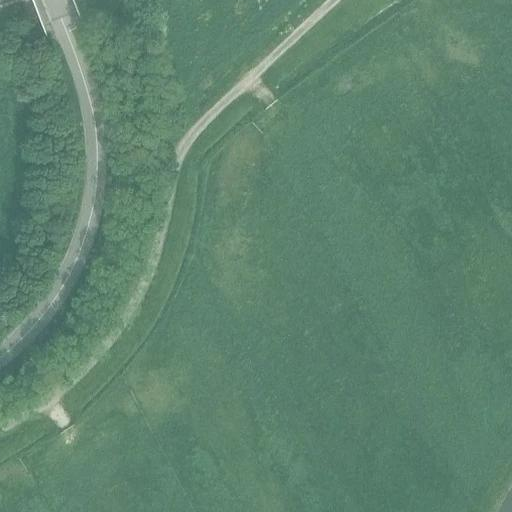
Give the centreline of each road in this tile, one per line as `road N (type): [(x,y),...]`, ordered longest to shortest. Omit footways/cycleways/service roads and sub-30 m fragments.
road 1 (unclassified): [(0,428),(47,403),(124,325),(150,267),(189,133),(331,0)]
road 2 (unclassified): [(0,347),(53,292),(88,225),(97,160),(92,112),(52,0)]
